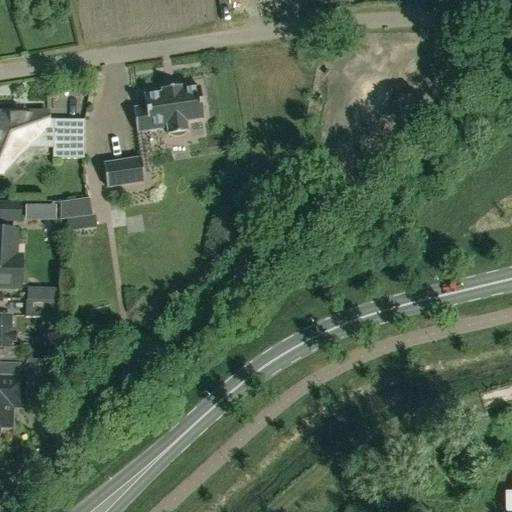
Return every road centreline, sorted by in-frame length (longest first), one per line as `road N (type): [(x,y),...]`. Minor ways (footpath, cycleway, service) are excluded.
road 1 (residential): [(0,74),(344,22),(511,21)]
road 2 (tertiary): [(145,470),(290,349),(378,312),(511,279)]
road 3 (residential): [(155,359),(0,505)]
